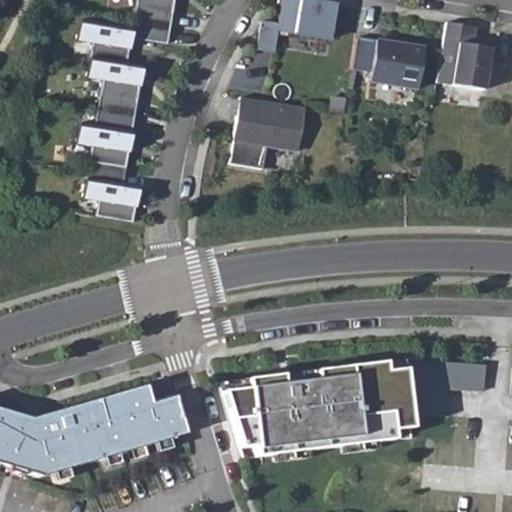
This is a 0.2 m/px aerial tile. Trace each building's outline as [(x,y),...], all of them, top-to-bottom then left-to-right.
[(135,0),(132,21),(168,27),(172,0),(135,0)] [(334,5),(305,0),(281,0),(278,24),(276,31),(329,40),(334,5)] [(91,44),(88,58),(124,64),(129,38),(166,44),(168,27),(132,21),(131,28),(78,20),(75,41),(91,44)] [(276,31),(278,24),(261,21),(256,51),(272,54),(276,31)] [(474,28),(444,23),(435,83),(482,91),(487,61),(489,49),(471,46),(474,28)] [(374,42),(356,39),(350,71),(369,74),(367,82),(415,90),(422,49),(374,42)] [(100,81),(96,109),(133,115),(140,67),(124,64),(88,58),(85,79),(100,81)] [(508,64),(487,61),(482,91),(481,96),(502,99),(508,64)] [(238,98),(236,116),(253,118),(256,101),(238,98)] [(274,104),(256,101),(253,118),(236,116),(232,136),(235,137),(235,142),(232,141),(228,164),(261,170),(265,148),(295,153),(302,109),(274,104)] [(87,162),(125,168),(133,115),(96,109),(93,126),(77,123),(74,144),(90,147),(87,162)] [(122,185),(125,168),(87,162),(86,173),(82,199),(97,202),(95,217),(132,223),(138,187),(122,185)] [(124,328),(114,331),(116,338),(126,335),(124,328)] [(484,366),(401,360),(401,361),(402,370),(404,386),(482,392),(484,366)] [(401,361),(382,363),(383,372),(402,370),(401,361)] [(247,389),(222,392),(239,449),(254,447),(255,457),(272,455),(306,451),(340,447),(374,443),(392,440),(390,431),(409,429),(404,386),(402,370),(383,372),(382,363),(314,371),(314,381),(297,383),(281,385),(280,376),(246,380),(247,389)] [(314,371),(296,374),(297,383),(314,381),(314,371)] [(29,418),(0,410),(0,466),(6,468),(7,464),(23,469),(22,473),(38,478),(52,474),(66,470),(129,452),(143,447),(152,445),(166,440),(173,439),(171,433),(183,429),(168,378),(126,389),(29,418)] [(246,380),(219,383),(222,392),(247,389),(246,380)] [(166,440),(152,445),(155,453),(169,450),(166,440)] [(374,443),(340,447),(341,454),(375,450),(374,443)] [(143,447),(129,452),(132,460),(145,456),(143,447)] [(306,451),(272,455),(273,462),(307,458),(306,451)] [(23,469),(7,464),(6,468),(4,473),(21,477),(22,473),(23,469)] [(66,470),(52,474),(54,483),(69,479),(66,470)]
